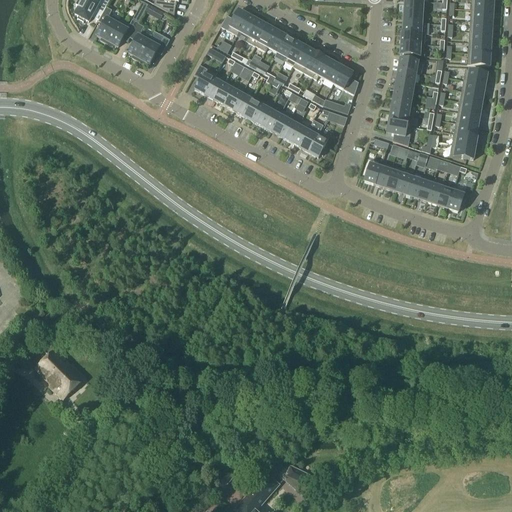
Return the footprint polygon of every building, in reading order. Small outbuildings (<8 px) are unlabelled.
[(105,9),(110,0),(100,0),(98,4),(90,0),(83,0),(81,3),(79,2),(75,9),(77,10),(74,17),(78,19),(76,21),(82,25),(84,22),(88,25),(91,18),(98,22),(105,9)] [(154,0),(153,7),(173,18),(175,4),(178,4),(178,0),(154,0)] [(493,4),(470,2),(470,13),(492,14),(493,4)] [(422,4),(403,3),(403,14),(422,15),(422,4)] [(99,43),(105,46),(119,22),(109,17),(111,13),(105,9),(98,22),(97,24),(102,27),(96,38),(100,41),(99,43)] [(226,19),(220,30),(236,39),(247,18),(238,12),(232,22),(226,19)] [(492,14),(470,13),(469,24),(491,25),(492,14)] [(422,15),(403,14),(402,25),(421,26),(422,15)] [(257,23),(247,18),(236,39),(239,35),(247,40),(245,44),(257,23)] [(129,40),(138,25),(132,22),(128,28),(119,22),(105,46),(112,49),(113,47),(117,50),(124,37),(129,39),(129,40)] [(266,28),(257,23),(245,44),(255,49),(266,28)] [(491,25),(469,24),(468,35),(491,36),(491,25)] [(138,25),(129,40),(134,43),(128,56),(132,58),(131,60),(137,64),(150,40),(140,34),(143,29),(137,26),(138,25)] [(400,35),(424,37),(427,37),(428,26),(421,26),(402,25),(401,35),(400,35)] [(276,34),(266,28),(255,49),(264,54),(276,34)] [(285,39),(276,34),(264,54),(267,50),(276,55),(285,39)] [(424,37),(400,35),(400,46),(423,48),(424,37)] [(491,36),(468,35),(467,45),(490,47),(491,36)] [(276,55),(274,59),(283,64),(284,64),(295,44),(285,39),(276,55)] [(160,45),(150,40),(137,64),(143,67),(144,65),(149,67),(155,55),(161,58),(168,43),(163,40),(160,45)] [(304,49),(295,44),(284,64),(293,69),(292,70),(293,70),(304,49)] [(490,47),(467,45),(467,56),(489,58),(490,47)] [(423,48),(400,46),(399,57),(424,59),(424,48),(423,48)] [(314,54),(304,49),(293,70),(302,75),(314,54)] [(323,60),(314,54),(302,75),(312,80),(323,60)] [(489,58),(467,56),(466,67),(489,69),(489,58)] [(323,60),(312,80),(315,83),(318,78),(323,82),(333,65),(323,60)] [(422,65),(399,61),(397,72),(420,76),(422,65)] [(333,87),(342,70),(333,65),(323,82),(333,87)] [(203,97),(215,77),(199,68),(193,79),(199,82),(194,92),(203,97)] [(342,70),(333,87),(353,98),(358,85),(349,81),(352,75),(342,70)] [(420,76),(397,72),(395,83),(414,86),(415,76),(420,77),(420,76)] [(464,72),(462,83),(485,87),(487,76),(464,72)] [(203,97),(213,103),(222,86),(213,81),(215,77),(203,97)] [(414,86),(395,83),(393,93),(412,97),(414,86)] [(485,87),(462,83),(460,94),(483,98),(485,87)] [(213,103),(222,108),(232,91),(222,86),(213,103)] [(232,113),(241,96),(232,91),(222,108),(232,113)] [(412,97),(393,93),(391,104),(410,107),(412,97)] [(315,97),(309,94),(305,100),(311,103),(315,97)] [(483,98),(460,94),(458,105),(481,109),(483,98)] [(232,113),(241,118),(250,102),(241,96),(232,113)] [(300,101),(297,106),(305,110),(308,105),(300,101)] [(251,124),(260,107),(250,102),(241,118),(251,124)] [(251,124),(260,129),(269,112),(272,108),(262,103),(260,107),(251,124)] [(410,107),(391,104),(389,115),(411,119),(412,118),(408,118),(410,107)] [(481,109),(458,105),(457,115),(479,119),(481,109)] [(347,117),(350,108),(344,106),(343,109),(335,106),(332,112),(347,117)] [(260,129),(270,134),(281,113),(278,117),(269,112),(260,129)] [(270,134),(279,139),(291,118),(281,113),(270,134)] [(411,119),(389,115),(387,125),(411,129),(410,129),(411,119)] [(479,119),(457,115),(455,126),(477,130),(479,119)] [(279,139),(288,144),(299,125),(297,128),(289,123),(291,119),(291,118),(279,139)] [(288,144),(298,150),(309,130),(299,125),(288,144)] [(387,125),(385,136),(393,138),(391,144),(407,149),(409,140),(409,141),(411,129),(387,125)] [(477,130),(455,126),(453,137),(476,141),(476,140),(475,140),(477,130)] [(298,150),(307,155),(319,134),(309,129),(309,130),(298,150)] [(307,155),(317,160),(319,157),(322,158),(325,152),(323,151),(329,140),(319,134),(307,155)] [(476,141),(453,137),(451,147),(474,151),(476,141)] [(386,152),(388,146),(375,142),(373,148),(386,152)] [(421,146),(419,153),(425,155),(426,149),(430,150),(431,145),(428,145),(427,145),(426,147),(421,146)] [(474,151),(451,147),(449,158),(472,162),(474,151)] [(365,179),(363,184),(374,188),(380,170),(382,165),(371,162),(369,166),(367,172),(366,172),(364,178),(365,179)] [(390,173),(380,170),(374,188),(384,191),(392,168),(390,173)] [(402,172),(392,168),(384,191),(395,195),(402,172)] [(402,172),(395,195),(405,198),(412,175),(402,172)] [(412,175),(405,198),(415,201),(423,179),(412,175)] [(433,182),(423,179),(415,201),(425,205),(433,182)] [(443,185),(433,182),(425,205),(436,208),(443,185)] [(443,185),(436,208),(446,211),(453,189),(443,185)] [(453,189),(446,211),(457,215),(459,209),(460,210),(462,203),(461,203),(464,192),(453,189)] [(55,352),(35,372),(49,386),(50,391),(63,404),(84,381),(55,352)] [(74,426),(63,435),(75,450),(87,442),(74,426)] [(289,471),(285,478),(289,479),(286,486),(304,495),(307,489),(310,490),(314,483),(289,471)] [(258,511),(279,488),(266,476),(236,511),(237,511),(258,511)]
